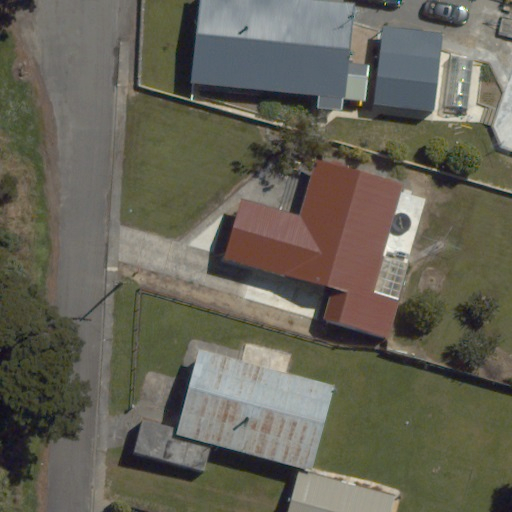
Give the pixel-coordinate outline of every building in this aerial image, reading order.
[(355,4),(314,0),(200,0),(192,82),(345,98),(355,4)] [(405,183),(315,158),(299,213),(243,197),(225,260),(332,290),(324,318),(388,336),(398,301),(374,294),(405,183)] [(334,384),(199,349),(176,434),(311,470),(334,384)] [(214,438),(143,418),(133,452),(204,472),(214,438)] [(390,511),(394,497),(299,472),(288,511),(390,511)]
